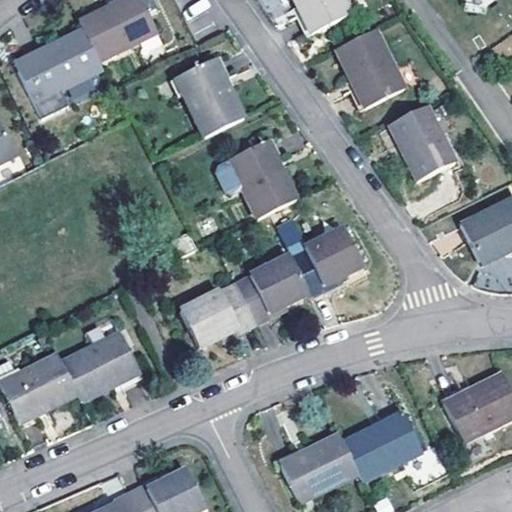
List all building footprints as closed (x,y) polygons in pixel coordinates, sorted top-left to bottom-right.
[(139,0),(128,0),(79,25),(84,34),(98,64),(157,35),(139,0)] [(353,19),(343,0),(293,0),(313,38),(353,19)] [(98,64),(84,34),(25,63),(44,103),(103,73),(98,64)] [(405,93),(375,35),(337,53),(367,113),(405,93)] [(175,82),(203,142),(245,122),(215,63),(175,82)] [(459,165),(429,109),(392,128),(422,185),(459,165)] [(0,128),(0,167),(16,159),(0,128)] [(243,194),(258,222),(269,217),(297,202),(267,145),(228,164),(229,165),(217,171),(215,178),(224,197),(232,200),(243,194)] [(511,258),(511,205),(464,231),(483,266),(504,254),(508,260),(511,258)] [(324,291),(341,282),(364,270),(343,231),(290,258),(310,298),(312,302),(326,296),(324,291)] [(196,253),(189,237),(172,245),(180,261),(196,253)] [(486,273),(508,260),(504,254),(483,266),(486,273)] [(269,318),(287,309),(310,298),(290,258),(235,285),(257,331),(272,324),(269,318)] [(344,286),(341,282),(324,291),(326,296),(344,286)] [(201,353),(223,342),(238,333),(242,339),(257,331),(235,285),(180,312),(201,353)] [(290,315),(287,309),(269,318),(272,324),(290,315)] [(238,333),(223,342),(225,347),(242,339),(238,333)] [(120,334),(60,365),(77,398),(82,406),(141,376),(120,334)] [(0,388),(19,427),(77,398),(60,365),(57,357),(18,377),(10,363),(0,368),(0,388)] [(511,422),(511,397),(503,379),(445,407),(464,446),(511,422)] [(401,417),(342,445),(359,477),(362,485),(421,457),(401,417)] [(342,445),(339,438),(281,467),(301,507),(359,477),(342,445)] [(128,495),(136,511),(204,511),(205,511),(186,473),(164,484),(146,493),(142,487),(128,495)] [(146,493),(164,484),(161,478),(142,487),(146,493)] [(136,511),(128,495),(115,501),(112,497),(102,502),(93,507),(95,511),(136,511)]
